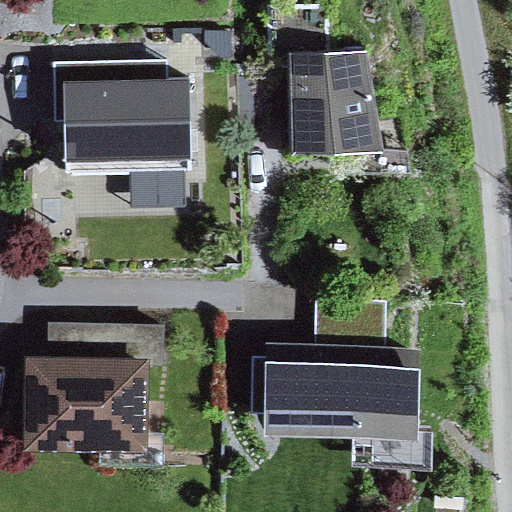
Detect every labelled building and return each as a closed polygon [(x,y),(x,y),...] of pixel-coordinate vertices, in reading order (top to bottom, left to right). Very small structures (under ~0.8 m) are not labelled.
[(327,0),(269,0),(269,56),(289,56),(290,130),(382,127),(371,25),(329,24),(327,0)] [(192,60),(66,62),(68,159),(193,157),(192,60)] [(50,313),(50,337),(147,338),(164,338),(164,314),(50,313)] [(417,335),(263,338),(264,348),(251,348),(252,398),(263,398),(264,415),(419,412),(417,335)] [(50,337),(26,336),(24,427),(146,429),(147,338),(50,337)]
